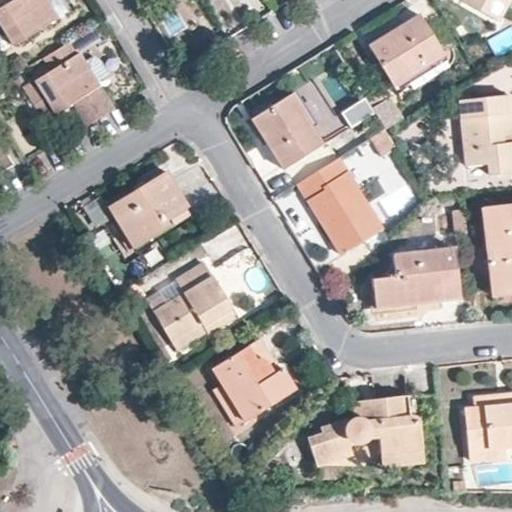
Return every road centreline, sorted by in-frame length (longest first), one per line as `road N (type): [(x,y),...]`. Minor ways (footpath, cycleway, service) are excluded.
road 1 (residential): [(511,336),(350,349),(194,111)]
road 2 (residential): [(0,219),(194,111)]
road 3 (residential): [(194,111),(371,0)]
road 4 (residential): [(0,341),(116,511)]
road 5 (residential): [(125,0),(194,111)]
